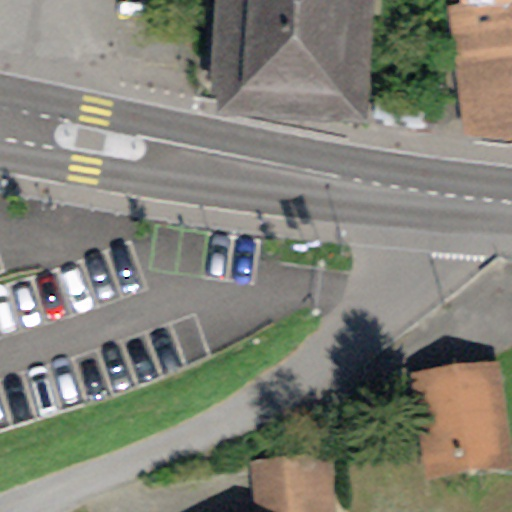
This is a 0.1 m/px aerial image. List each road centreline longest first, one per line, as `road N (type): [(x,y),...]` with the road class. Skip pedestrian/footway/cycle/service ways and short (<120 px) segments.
road 1 (unclassified): [(0,511),(254,405),(328,356),(398,291),(423,250),(440,193)]
road 2 (primary): [(440,193),(0,122)]
